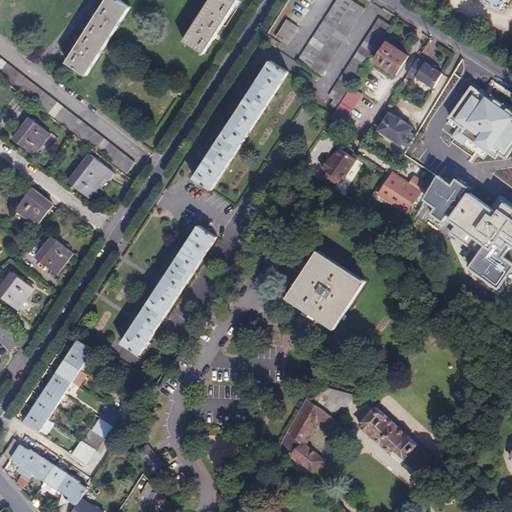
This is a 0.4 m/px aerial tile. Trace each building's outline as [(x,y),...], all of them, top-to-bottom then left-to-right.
[(87,77),(131,8),(118,0),(108,0),(68,63),(87,77)] [(204,55),(240,0),(212,0),(184,42),(204,55)] [(365,9),(351,0),(337,0),(297,61),(321,77),(365,9)] [(487,0),(486,2),(502,10),(506,0),(487,0)] [(329,95),(335,99),(331,104),(337,108),(352,87),(392,26),(379,18),(329,95)] [(297,29),(286,21),(275,38),(286,46),(297,29)] [(409,56),(388,42),(376,61),(397,74),(409,56)] [(136,164),(0,59),(0,75),(127,175),(136,164)] [(425,63),(418,59),(408,74),(415,79),(417,77),(434,88),(443,73),(437,69),(433,67),(426,62),(425,63)] [(288,73),(270,61),(193,179),(212,190),(288,73)] [(440,92),(449,78),(444,75),(435,89),(440,92)] [(177,97),(183,88),(176,84),(171,92),(177,97)] [(362,94),(352,87),(337,108),(330,119),(340,126),(362,94)] [(407,150),(415,137),(410,132),(412,129),(405,124),(406,123),(397,117),(396,118),(389,114),(378,131),(407,150)] [(36,156),(52,135),(30,118),(15,139),(36,156)] [(327,174),(321,182),(334,191),(340,182),(342,183),(356,161),(338,149),(333,157),(335,158),(332,162),(331,161),(329,160),(322,170),(327,174)] [(109,179),(114,173),(91,155),(70,182),(91,198),(106,177),(109,179)] [(409,185),(393,174),(379,195),(407,214),(427,185),(415,177),(409,185)] [(458,222),(463,225),(457,235),(481,251),(470,268),(492,282),(504,264),(511,269),(511,203),(501,196),(495,207),(470,191),(467,197),(462,194),(468,185),(458,179),(454,185),(440,176),(426,200),(437,206),(433,213),(444,220),(449,212),(454,215),(451,218),(458,222)] [(17,211),(38,227),(54,207),(33,190),(17,211)] [(463,225),(458,222),(451,232),(457,235),(463,225)] [(141,355),(217,237),(199,226),(122,344),(141,355)] [(58,274),(73,253),(53,238),(37,260),(58,274)] [(365,284),(324,256),(297,296),(338,324),(365,284)] [(0,297),(18,312),(34,291),(13,275),(0,292),(0,297)] [(95,350),(79,340),(25,422),(40,432),(73,382),(80,387),(89,374),(82,370),(95,350)] [(294,427),(290,426),(286,433),(294,437),(289,446),(296,450),(292,456),(315,473),(326,458),(303,441),(322,407),(308,401),(294,427)] [(119,413),(105,403),(97,415),(100,416),(83,441),(81,440),(72,453),(86,463),(95,449),(98,451),(114,426),(112,424),(119,413)] [(422,468),(435,451),(378,404),(361,423),(395,451),(398,448),(422,468)] [(132,422),(139,410),(134,406),(126,418),(132,422)] [(76,506),(81,499),(88,489),(79,483),(80,482),(21,443),(20,444),(14,439),(2,456),(76,506)] [(156,475),(166,468),(149,445),(140,452),(156,475)] [(155,487),(148,483),(141,494),(147,498),(155,487)] [(76,506),(72,511),(99,511),(81,499),(76,506)]
